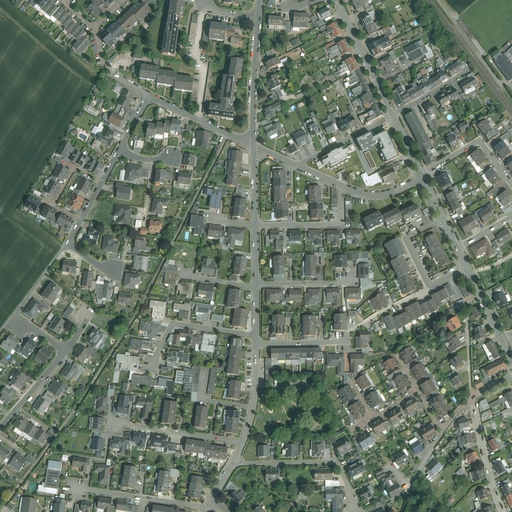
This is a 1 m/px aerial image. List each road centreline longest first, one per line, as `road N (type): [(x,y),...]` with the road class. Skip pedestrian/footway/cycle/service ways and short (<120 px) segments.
road 1 (residential): [(234,463),(338,463),(356,504)]
road 2 (residential): [(205,507),(72,487)]
road 3 (residential): [(421,176),(374,194),(296,166)]
road 4 (residential): [(255,335),(172,324),(148,366)]
road 5 (residential): [(242,442),(112,423)]
road 6 (residential): [(253,145),(258,16)]
road 7 (residential): [(335,0),(391,115)]
